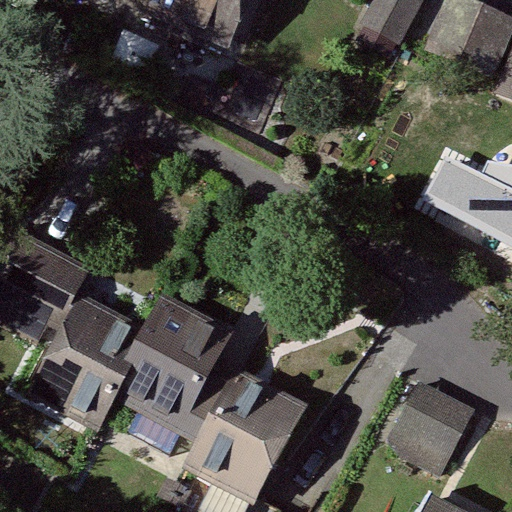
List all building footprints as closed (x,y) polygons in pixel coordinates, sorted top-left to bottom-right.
[(102,0),(231,56),(254,0),(102,0)] [(402,47),(426,0),(377,0),(363,27),(402,47)] [(511,40),(511,21),(460,0),(448,0),(426,54),(495,82),(511,40)] [(511,58),(495,97),(511,103),(511,58)] [(394,146),(370,192),(430,223),(454,178),(394,146)] [(0,252),(0,330),(49,356),(78,297),(91,272),(12,230),(0,252)] [(99,438),(116,406),(145,332),(78,297),(49,356),(26,400),(99,438)] [(159,304),(145,332),(116,406),(197,449),(232,383),(215,374),(232,343),(159,304)] [(237,374),(232,383),(197,449),(184,474),(256,511),(308,411),(237,374)] [(475,415),(421,388),(387,454),(442,481),(475,415)]
